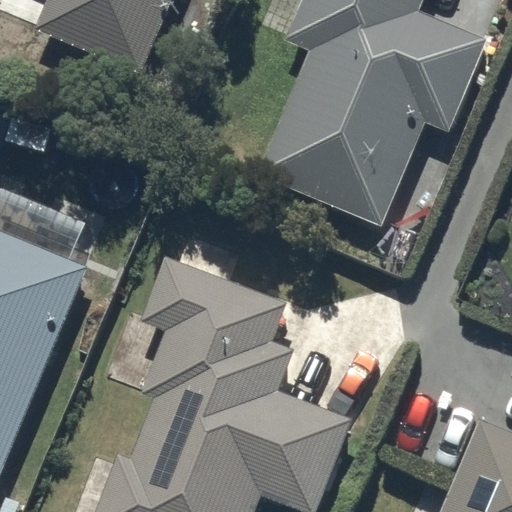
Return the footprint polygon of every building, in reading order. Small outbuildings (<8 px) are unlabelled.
[(57,0),(38,46),(141,90),(179,0),(57,0)] [(286,55),(312,66),(259,192),(379,242),(423,138),(449,149),(488,56),(417,26),(427,0),(305,0),(304,5),(306,6),(286,55)] [(0,497),(90,283),(0,245),(0,497)] [(285,323),(166,277),(142,341),(168,351),(144,415),(157,420),(134,478),(119,472),(103,511),(323,511),(352,438),(279,411),(295,367),(272,358),(285,323)] [(511,511),(511,447),(477,434),(446,511),(511,511)]
